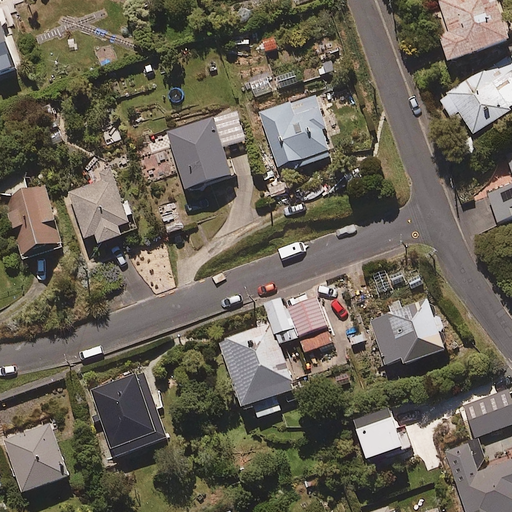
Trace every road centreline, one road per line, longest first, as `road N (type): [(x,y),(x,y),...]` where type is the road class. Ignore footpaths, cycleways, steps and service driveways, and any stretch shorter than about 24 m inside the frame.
road 1 (residential): [(437,212),(132,324),(0,358)]
road 2 (residential): [(360,0),(437,212)]
road 3 (residential): [(437,212),(450,247),(511,340)]
